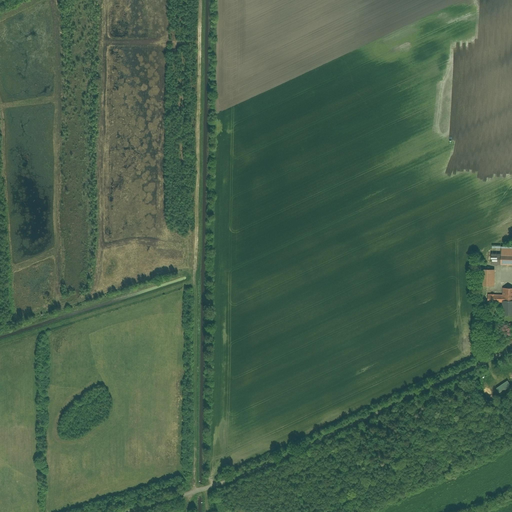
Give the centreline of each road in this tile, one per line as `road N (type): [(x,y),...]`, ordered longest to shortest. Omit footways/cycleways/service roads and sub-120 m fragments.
road 1 (track): [(198,0),(194,491)]
road 2 (track): [(511,348),(305,447),(130,511)]
